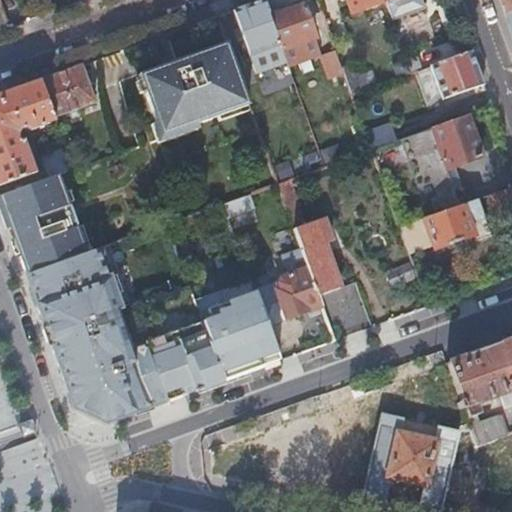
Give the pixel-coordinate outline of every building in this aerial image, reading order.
[(281,45),(270,16),(264,0),(262,0),(233,10),(249,56),(281,45)] [(384,0),(346,0),(352,14),(385,2),(384,0)] [(511,0),(500,0),(506,13),(511,10),(511,0)] [(281,45),(282,49),(295,44),(297,48),(307,44),(306,41),(315,37),(303,4),(270,16),(281,45)] [(458,57),(471,52),(466,38),(453,43),(458,57)] [(446,61),(458,57),(453,43),(434,50),(437,57),(444,54),(446,61)] [(185,128),(250,106),(229,47),(181,64),(180,60),(142,74),(161,131),(183,123),(185,128)] [(326,82),(345,75),(342,69),(336,51),(318,58),(326,82)] [(443,100),(483,85),(471,52),(458,57),(446,61),(439,64),(431,67),(443,100)] [(437,57),(439,64),(446,61),(444,54),(437,57)] [(393,65),(398,79),(411,74),(406,60),(393,65)] [(345,75),(352,95),(370,89),(360,63),(342,69),(345,75)] [(80,65),(40,79),(53,118),(94,103),(80,65)] [(430,105),(443,100),(431,67),(417,72),(430,105)] [(0,185),(33,172),(23,144),(19,141),(16,135),(18,130),(25,128),(28,130),(51,122),(54,121),(53,118),(40,79),(0,93),(0,185)] [(467,117),(433,129),(448,171),(482,158),(467,117)] [(367,136),(372,151),(380,148),(397,142),(392,127),(367,136)] [(390,148),(375,153),(382,173),(397,167),(390,148)] [(49,178),(64,172),(70,170),(63,151),(52,155),(54,159),(43,163),(49,178)] [(0,206),(24,275),(92,251),(64,172),(49,178),(0,195),(0,206)] [(307,223),(293,179),(279,184),(294,228),(307,223)] [(502,220),(511,216),(511,188),(493,195),(502,220)] [(254,209),(249,195),(222,204),(223,206),(225,213),(227,218),(254,209)] [(480,200),(426,220),(435,246),(436,251),(475,237),(477,244),(493,238),(480,200)] [(225,213),(223,206),(215,209),(217,216),(225,213)] [(319,296),(341,288),(324,242),(333,239),(325,216),(307,223),(294,228),(300,243),(302,250),(319,296)] [(426,220),(401,228),(410,255),(435,246),(426,220)] [(92,251),(24,275),(34,301),(42,324),(46,336),(74,415),(98,426),(130,415),(146,409),(165,402),(138,328),(130,306),(128,306),(107,245),(92,251)] [(287,319),(323,306),(319,296),(302,250),(283,256),(290,275),(280,279),(278,282),(280,287),(276,289),(287,319)] [(222,381),(261,367),(259,359),(276,353),(254,293),(199,312),(197,306),(195,307),(187,285),(132,305),(130,306),(138,328),(165,402),(222,381)] [(511,390),(511,339),(448,363),(461,401),(464,409),(471,427),(478,446),(495,440),(509,434),(501,414),(479,422),(473,404),(499,396),(504,408),(511,404),(511,392),(511,391),(511,390)] [(261,367),(279,361),(276,353),(259,359),(261,367)] [(382,413),(360,507),(381,511),(389,474),(424,482),(417,511),(439,511),(441,505),(462,509),(463,505),(465,495),(472,468),(476,453),(478,446),(471,427),(460,431),(438,426),(434,442),(400,434),(404,418),(382,413)] [(438,426),(404,418),(400,434),(434,442),(438,426)] [(33,428),(21,432),(25,443),(37,439),(33,428)] [(275,432),(277,451),(277,456),(277,462),(279,480),(324,478),(320,429),(275,432)] [(498,448),(495,440),(478,446),(476,453),(472,468),(483,470),(484,467),(481,467),(483,463),(486,458),(489,454),(493,451),(498,448)] [(511,511),(511,481),(508,491),(483,486),(483,484),(480,484),(474,511),(511,511)]
